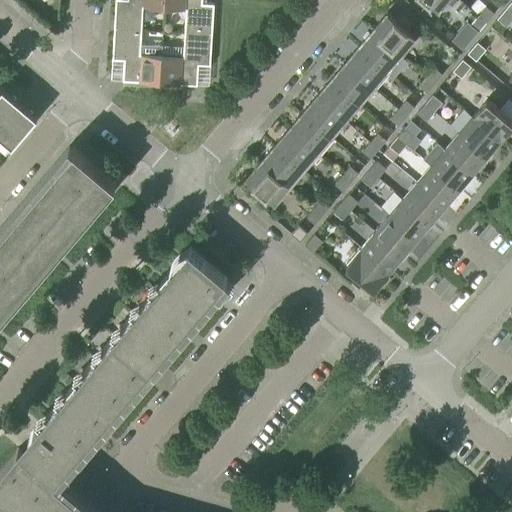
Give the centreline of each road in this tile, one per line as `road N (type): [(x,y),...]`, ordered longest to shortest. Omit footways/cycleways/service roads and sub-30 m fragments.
road 1 (residential): [(193,500),(117,476),(291,268)]
road 2 (residential): [(0,403),(189,181)]
road 3 (residential): [(193,500),(344,314)]
road 4 (residential): [(189,181),(342,0)]
road 5 (residential): [(189,181),(81,98)]
road 6 (unclassified): [(426,384),(511,278)]
road 7 (residential): [(291,268),(189,181)]
